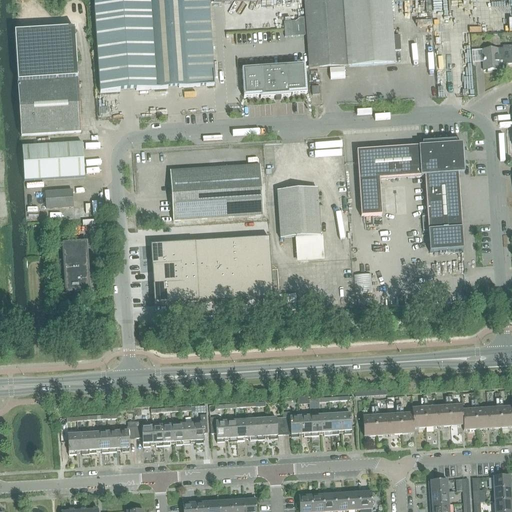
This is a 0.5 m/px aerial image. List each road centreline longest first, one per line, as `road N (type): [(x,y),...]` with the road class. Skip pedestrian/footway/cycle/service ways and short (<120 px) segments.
road 1 (unclassified): [(130,381),(115,159),(140,136),(224,130),(458,115),(482,123),(492,151),(504,356)]
road 2 (tertiary): [(130,381),(504,356)]
road 3 (residential): [(0,487),(161,477)]
road 4 (tertiary): [(0,388),(130,381)]
road 5 (residential): [(275,470),(396,467)]
